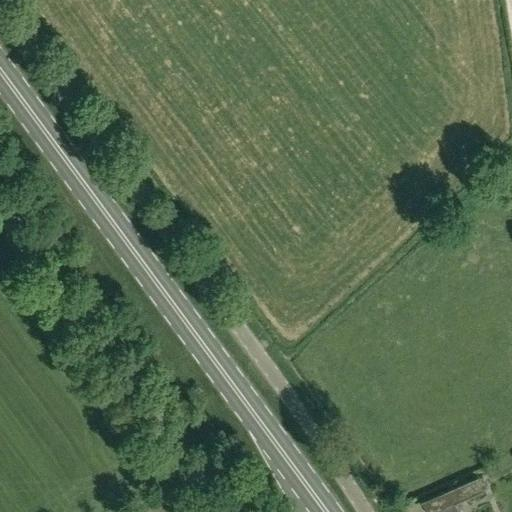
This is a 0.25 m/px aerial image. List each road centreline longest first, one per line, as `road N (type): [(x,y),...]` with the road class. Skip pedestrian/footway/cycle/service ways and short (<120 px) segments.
road 1 (unclassified): [(367,511),(0,5)]
road 2 (primary): [(330,511),(0,70)]
road 3 (unclassified): [(224,511),(0,206)]
